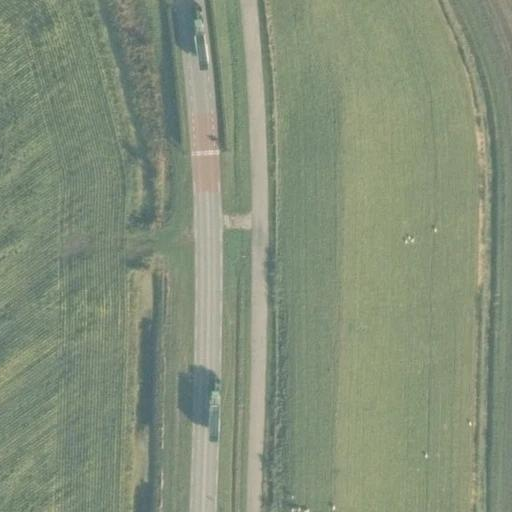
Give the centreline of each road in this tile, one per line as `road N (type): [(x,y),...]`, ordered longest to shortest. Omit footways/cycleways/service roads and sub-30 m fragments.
road 1 (primary): [(202,511),(208,222),(189,0)]
road 2 (unclassified): [(254,511),(259,154),(247,0)]
